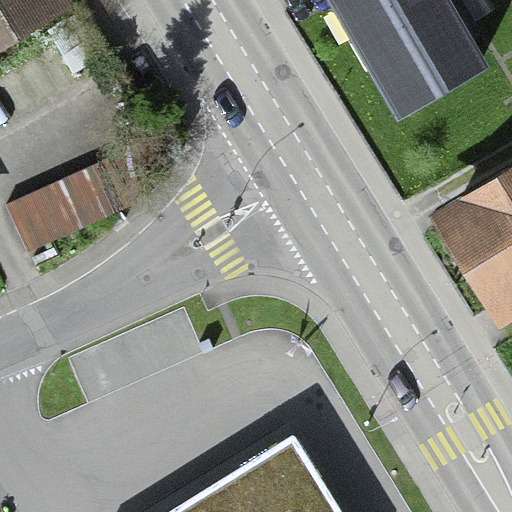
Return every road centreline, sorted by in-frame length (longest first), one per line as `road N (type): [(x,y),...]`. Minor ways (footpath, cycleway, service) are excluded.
road 1 (primary): [(307,187),(508,511)]
road 2 (residential): [(307,187),(214,249),(0,352)]
road 3 (primary): [(190,0),(307,187)]
